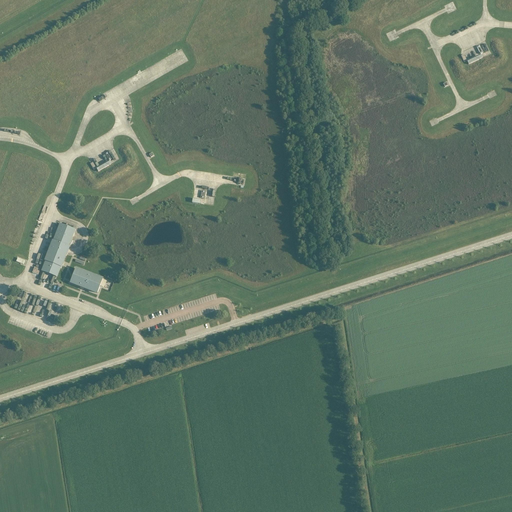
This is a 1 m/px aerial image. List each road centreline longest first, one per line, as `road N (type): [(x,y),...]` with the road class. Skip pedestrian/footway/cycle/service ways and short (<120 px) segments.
road 1 (unclassified): [(511,235),(143,353)]
road 2 (unclassified): [(143,353),(0,399)]
road 3 (unclassified): [(143,353),(126,324),(22,285)]
road 4 (unclassified): [(22,285),(71,156)]
